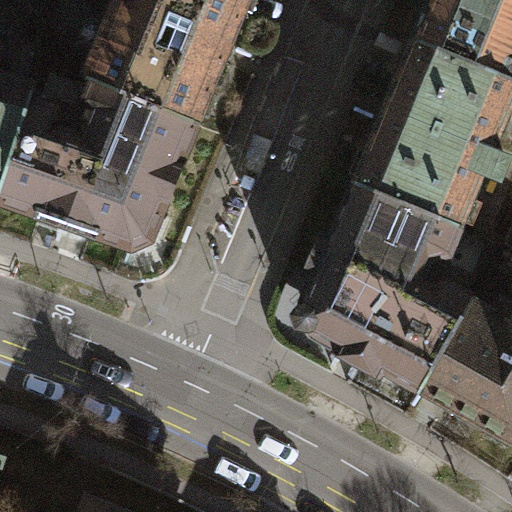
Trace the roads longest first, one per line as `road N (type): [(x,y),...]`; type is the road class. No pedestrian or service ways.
road 1 (residential): [(178,400),(348,0)]
road 2 (tertiary): [(178,400),(389,511)]
road 3 (tertiary): [(0,329),(178,400)]
